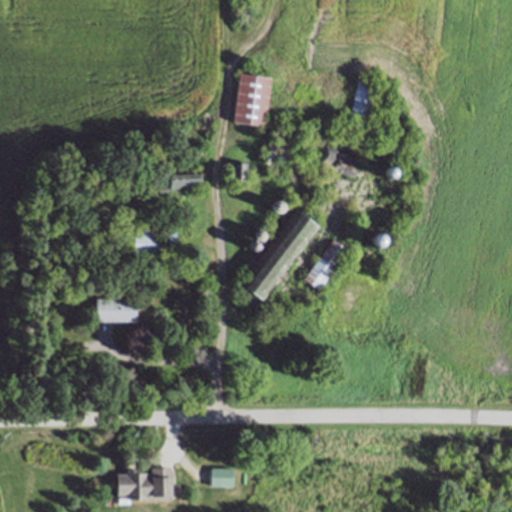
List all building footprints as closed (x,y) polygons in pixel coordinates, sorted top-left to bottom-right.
[(270,76),(264,125),(232,122),(237,73),(270,76)] [(357,74),(376,78),(365,128),(346,124),(357,74)] [(212,112),(207,150),(199,149),(203,111),(212,112)] [(261,157),(283,128),(293,136),(284,147),(289,150),(281,160),(274,154),(268,163),(261,157)] [(317,164),(324,145),(358,157),(351,176),(317,164)] [(247,161),(246,179),(231,179),(231,160),(247,161)] [(200,186),(142,188),(141,172),(200,170),(200,186)] [(315,225),(260,298),(263,300),(256,310),(238,296),(246,285),(242,281),(262,254),(255,249),(267,233),(275,239),(289,220),(278,212),(285,202),(315,225)] [(132,227),(174,227),(174,258),(132,258),(132,227)] [(332,238),(348,250),(318,290),(302,278),(332,238)] [(94,297),(122,297),(122,293),(129,293),(129,297),(137,297),(137,320),(94,320),(94,297)] [(169,466),(170,498),(130,499),(130,502),(118,503),(118,493),(116,493),(115,472),(127,472),(126,466),(137,466),(137,472),(150,471),(150,466),(169,466)] [(210,466),(233,467),(233,485),(210,485),(210,466)]
